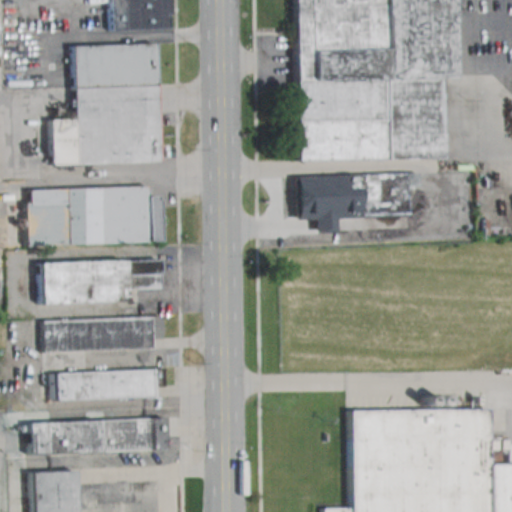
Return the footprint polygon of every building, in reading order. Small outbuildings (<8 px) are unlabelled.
[(166,0),(104,0),(105,31),(167,30),(166,0)] [(290,0),(292,161),(439,159),(439,79),(450,79),(449,0),(290,0)] [(45,122),(70,121),(67,46),(150,44),(154,163),(47,166),(45,122)] [(291,176),(292,220),(311,219),(312,233),(333,232),(333,219),(405,217),(404,187),(416,187),(416,173),(291,176)] [(21,188),(22,245),(156,243),(155,195),(145,196),(144,187),(21,188)] [(34,261),(154,258),(155,289),(121,290),(122,303),(35,305),(34,261)] [(38,320),(157,315),(158,338),(146,338),(147,349),(39,353),(38,320)] [(45,372),(159,367),(160,385),(150,386),(150,396),(46,401),(45,372)] [(343,408),(483,407),(484,463),(511,463),(511,511),(318,511),(318,508),(344,507),(343,408)] [(23,421),(161,415),(163,449),(24,455),(23,421)] [(71,511),(71,470),(26,471),(27,511),(71,511)]
